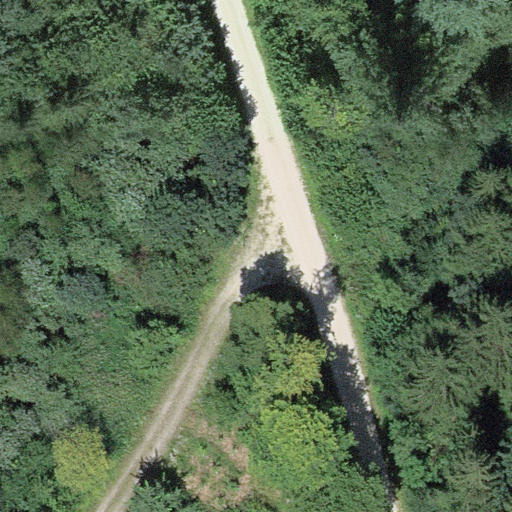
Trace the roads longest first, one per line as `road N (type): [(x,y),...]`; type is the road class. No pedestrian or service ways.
road 1 (track): [(217,0),(274,152),(351,404),(374,511)]
road 2 (track): [(274,152),(239,272),(101,511)]
